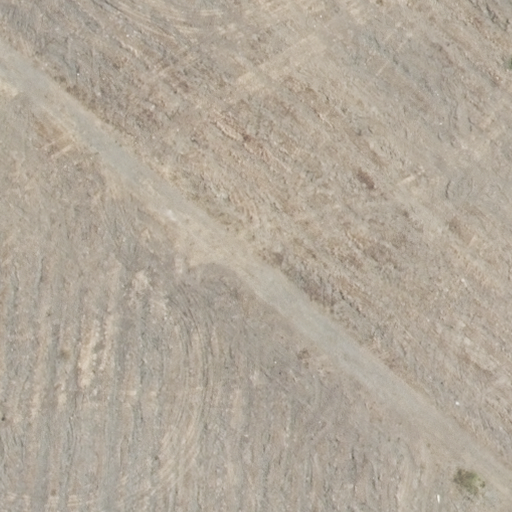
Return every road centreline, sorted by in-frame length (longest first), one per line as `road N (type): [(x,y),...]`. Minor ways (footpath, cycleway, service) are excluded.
road 1 (unknown): [(0,414),(492,0)]
road 2 (unknown): [(511,346),(212,0)]
